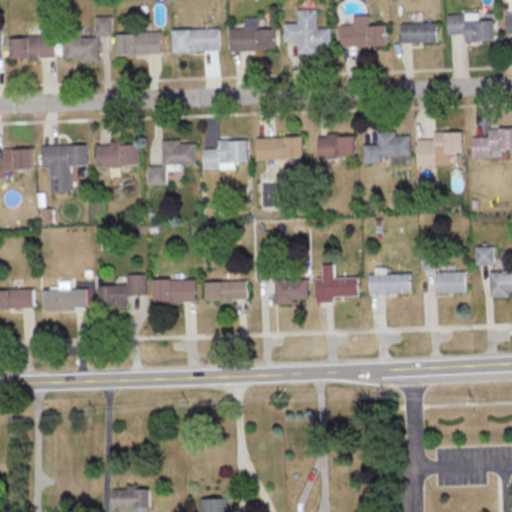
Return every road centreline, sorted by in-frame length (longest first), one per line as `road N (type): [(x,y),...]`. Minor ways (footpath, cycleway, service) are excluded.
road 1 (tertiary): [(0,384),(511,363)]
road 2 (residential): [(511,85),(0,105)]
